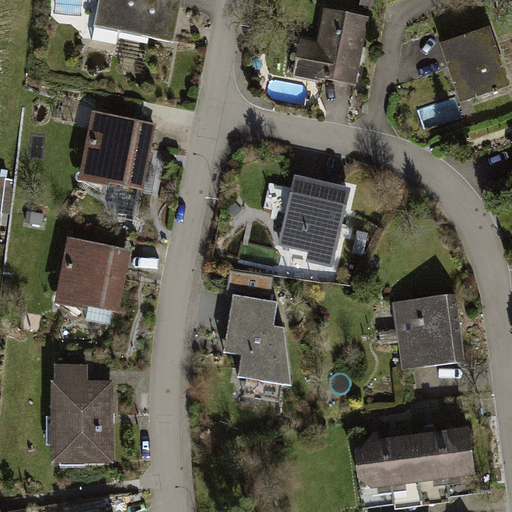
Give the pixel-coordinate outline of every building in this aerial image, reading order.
[(100,0),(95,26),(174,43),(182,0),(100,0)] [(372,0),(361,0),(360,8),(371,10),(372,0)] [(371,20),(324,11),(318,43),(300,40),(293,78),(358,90),(365,54),(371,20)] [(489,30),(442,45),(461,106),(509,90),(489,30)] [(95,113),(82,180),(142,191),(149,151),(155,125),(95,113)] [(300,176),(284,243),(315,250),(312,259),(332,264),(350,187),(300,176)] [(14,182),(0,180),(0,212),(10,213),(14,182)] [(69,240),(57,304),(119,316),(126,277),(131,252),(69,240)] [(277,302),(237,295),(228,350),(246,352),(243,374),(292,381),(285,326),(275,324),(277,302)] [(457,297),(393,306),(402,372),(466,364),(461,329),(457,297)] [(91,366),(58,366),(58,383),(54,383),(55,465),(117,464),(116,381),(91,381),(91,366)] [(240,398),(262,400),(263,384),(241,382),(240,398)] [(475,478),(469,430),(381,443),(380,435),(371,436),(356,459),(359,482),(371,491),(382,490),(406,487),(432,483),(461,480),(475,478)]
